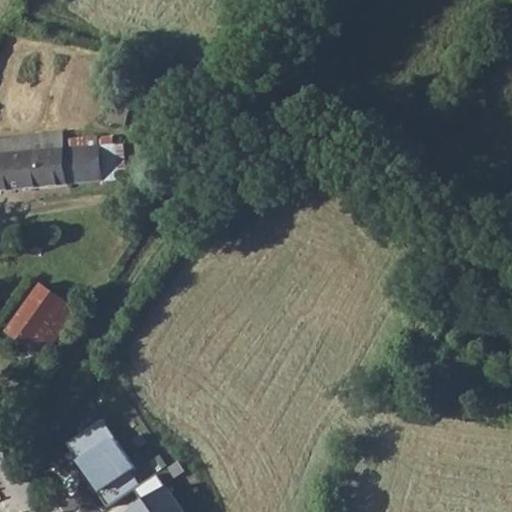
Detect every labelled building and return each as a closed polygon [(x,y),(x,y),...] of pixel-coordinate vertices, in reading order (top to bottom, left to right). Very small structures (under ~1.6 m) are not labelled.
[(131,109),(113,105),(110,122),(127,126),(131,109)] [(0,191),(120,180),(117,144),(114,144),(114,137),(98,138),(98,137),(65,140),(64,133),(0,139),(0,191)] [(37,353),(44,358),(79,311),(42,285),(7,333),(21,342),(37,353)] [(37,353),(21,342),(14,353),(30,364),(37,353)] [(136,469),(104,421),(70,444),(101,491),(99,492),(109,508),(142,486),(132,471),(136,469)] [(184,511),(168,488),(132,511),(184,511)]
